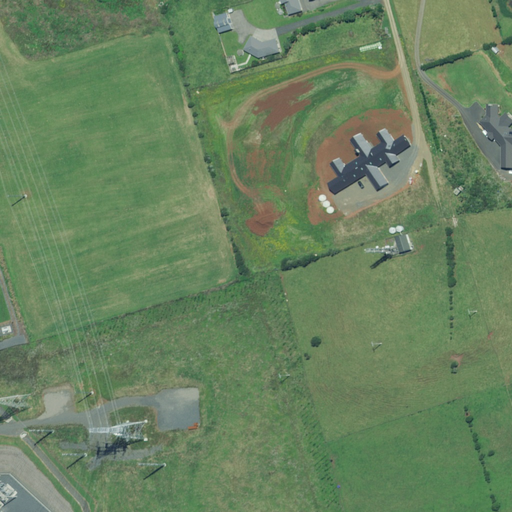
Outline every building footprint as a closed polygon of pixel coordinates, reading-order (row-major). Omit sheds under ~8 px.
[(281,0),(283,4),(286,3),(289,15),(305,11),(301,0),(308,0),(309,2),(316,0),(281,0)] [(229,12),(216,16),(221,33),(234,29),(229,12)] [(251,37),(244,50),(261,58),(280,53),(276,39),(263,43),(251,37)] [(503,146),(502,169),(511,169),(511,127),(511,128),(511,126),(511,114),(510,113),(505,119),(501,115),(502,105),(489,103),(488,114),(479,123),(503,146)] [(414,250),(410,235),(399,238),(403,253),(414,250)]
